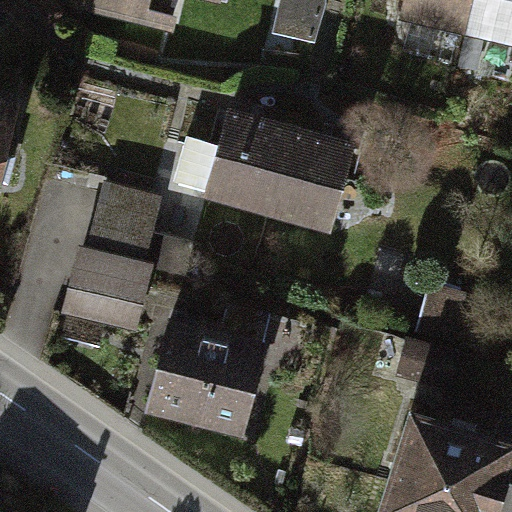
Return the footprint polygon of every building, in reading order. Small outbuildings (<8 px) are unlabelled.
[(89,0),(88,5),(171,25),(177,0),(89,0)] [(327,0),(282,0),(275,32),(317,41),(328,1),(327,0)] [(511,37),(511,0),(407,0),(405,13),(511,37)] [(0,181),(23,90),(0,84),(0,181)] [(359,134),(234,100),(208,191),(334,225),(359,134)] [(205,185),(215,136),(194,132),(184,180),(205,185)] [(81,239),(62,307),(137,327),(156,259),(81,239)] [(269,335),(173,312),(150,406),(246,429),(269,335)] [(462,349),(410,336),(401,374),(452,386),(462,349)] [(502,511),(511,483),(511,432),(416,402),(381,511),(502,511)]
